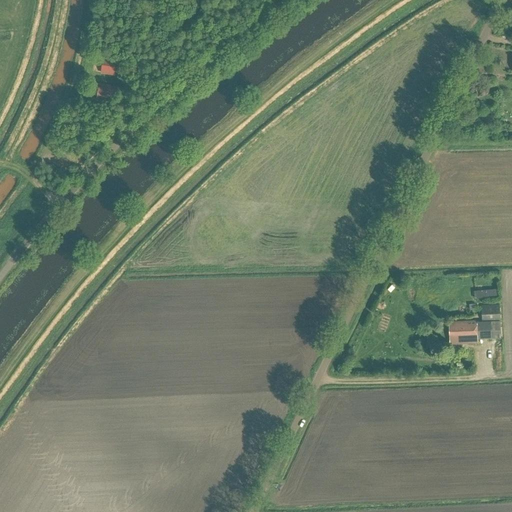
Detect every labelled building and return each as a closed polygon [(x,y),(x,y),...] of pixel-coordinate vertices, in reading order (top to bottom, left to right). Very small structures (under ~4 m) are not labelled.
[(120,60),(104,57),(102,72),(117,75),(120,60)] [(124,77),(122,88),(135,90),(137,79),(124,77)] [(115,87),(100,84),(97,100),(113,102),(115,87)] [(481,305),(482,321),(500,320),(499,304),(481,305)] [(449,321),(450,345),(478,343),(478,339),(477,321),(476,320),(449,321)] [(477,321),(478,339),(501,337),(500,320),(482,321),(477,321)]
